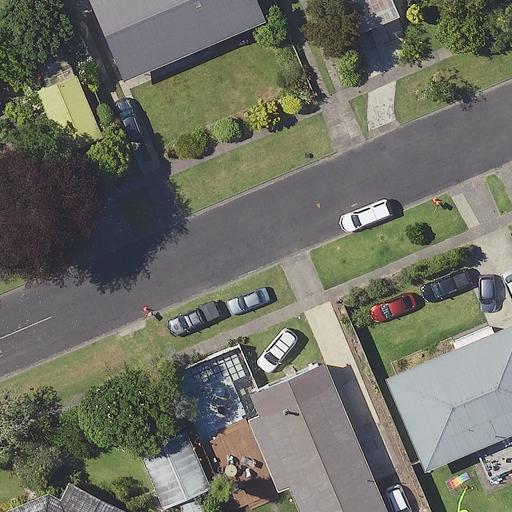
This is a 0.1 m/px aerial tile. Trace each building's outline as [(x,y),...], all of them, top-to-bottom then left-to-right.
[(263,0),(59,0),(61,4),(70,0),(96,0),(103,15),(134,89),(276,29),(263,0)] [(335,0),(353,44),(409,22),(400,0),(335,0)] [(108,146),(72,52),(31,68),(68,161),(108,146)] [(511,441),(511,336),(396,382),(431,473),(511,441)] [(360,440),(334,374),(254,405),(290,497),(298,494),(305,511),(386,511),(376,484),(401,474),(384,431),(360,440)] [(198,433),(165,449),(187,494),(220,478),(198,433)] [(112,511),(106,495),(56,511),(112,511)]
